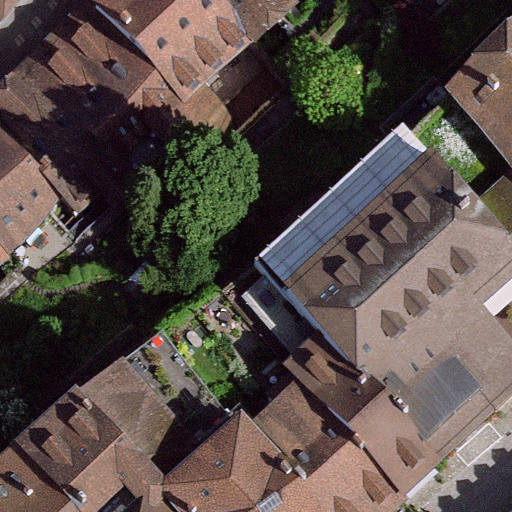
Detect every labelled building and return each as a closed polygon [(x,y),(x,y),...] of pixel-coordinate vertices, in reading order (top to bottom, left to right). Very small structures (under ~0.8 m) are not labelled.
[(0,0),(0,24),(21,0),(0,0)] [(204,0),(93,0),(83,11),(191,115),(255,48),(204,0)] [(204,0),(255,48),(259,51),(301,12),(287,0),(204,0)] [(83,11),(17,79),(109,170),(148,130),(182,162),(210,133),(191,115),(83,11)] [(511,192),(511,204),(486,229),(511,255),(511,23),(432,97),(511,192)] [(17,79),(0,95),(0,146),(62,208),(79,226),(101,204),(112,214),(133,194),(109,170),(17,79)] [(0,146),(0,249),(9,259),(62,208),(0,146)] [(320,348),(438,476),(511,407),(511,356),(485,326),(511,301),(511,261),(433,176),(286,312),(320,348)] [(0,267),(9,259),(0,249),(0,267)] [(280,386),(294,399),(399,511),(438,476),(320,348),(280,386)] [(271,418),(354,511),(397,511),(399,511),(294,399),(271,418)] [(159,511),(157,510),(72,412),(0,474),(0,511),(159,511)] [(354,511),(271,418),(242,445),(301,511),(354,511)] [(301,511),(242,445),(237,439),(157,510),(159,511),(301,511)]
